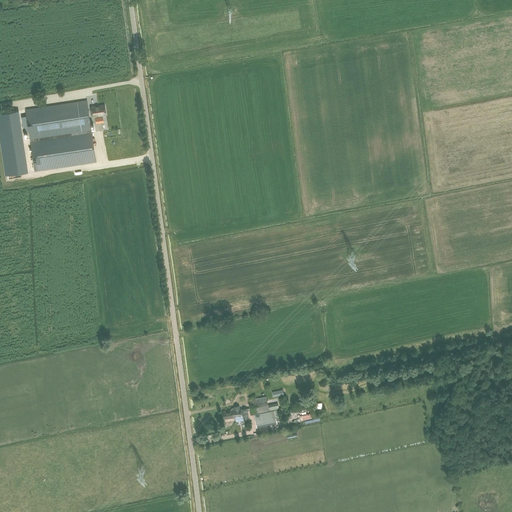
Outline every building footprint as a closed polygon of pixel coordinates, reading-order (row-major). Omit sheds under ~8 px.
[(87,100),(26,110),(35,171),(96,161),(87,100)] [(92,117),(102,116),(102,115),(106,114),(105,105),(101,106),(100,105),(91,106),(92,117)] [(16,111),(0,113),(0,138),(6,175),(25,172),(16,111)] [(266,396),(250,400),(253,414),(279,409),(278,403),(268,405),(266,396)] [(248,417),(247,411),(249,411),(249,408),(247,409),(247,408),(240,409),(240,408),(239,408),(239,406),(234,406),(234,408),(232,408),(232,409),(223,411),(224,419),(243,416),(243,418),(248,417)] [(277,422),(274,411),(254,415),(257,426),(277,422)]
